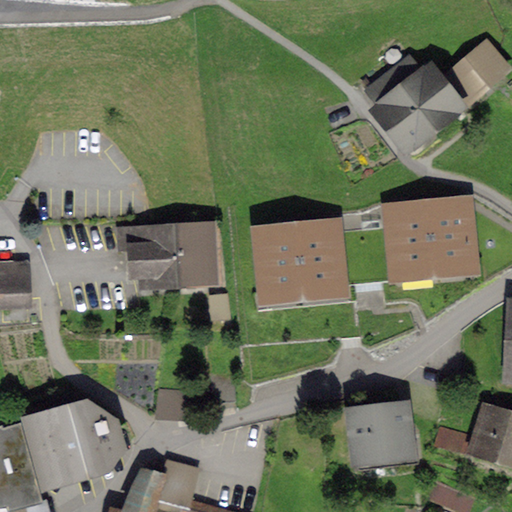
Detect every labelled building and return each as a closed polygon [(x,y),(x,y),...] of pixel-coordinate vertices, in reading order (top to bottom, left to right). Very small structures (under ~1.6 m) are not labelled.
[(462,77),(456,82),(467,96),(508,63),(487,39),(454,67),(462,77)] [(368,87),(381,104),(377,107),(406,144),(453,109),(452,107),(460,102),(430,63),(423,69),(411,53),(368,87)] [(472,260),(466,203),(422,208),(421,197),(411,198),(412,209),(392,210),(397,267),(472,260)] [(141,270),(141,282),(179,280),(176,220),(119,224),(120,244),(132,244),(133,270),(141,270)] [(179,222),(179,220),(176,220),(179,280),(215,278),(211,220),(179,222)] [(341,282),(336,226),(291,230),(290,220),(280,221),(281,231),(261,233),(266,290),(341,282)] [(0,259),(0,303),(28,302),(25,258),(0,259)] [(215,315),(229,313),(228,290),(212,292),(215,315)] [(211,366),(213,394),(236,392),(234,364),(211,366)] [(186,419),(185,387),(157,388),(158,420),(186,419)] [(353,410),(360,466),(419,459),(415,429),(407,430),(404,398),(378,402),(379,407),(353,410)] [(511,412),(488,406),(475,450),(511,461),(511,412)] [(33,415),(50,475),(106,460),(115,447),(113,442),(119,441),(115,425),(109,427),(107,417),(92,408),(59,417),(57,408),(33,415)] [(27,502),(26,497),(40,494),(20,422),(0,427),(0,502),(8,502),(9,507),(27,502)] [(440,422),(435,439),(468,449),(473,432),(440,422)] [(186,511),(248,511),(191,497),(199,466),(167,458),(163,473),(144,468),(130,496),(186,511)] [(426,490),(467,507),(473,492),(432,475),(426,490)] [(44,511),(40,494),(26,497),(27,502),(9,507),(8,502),(0,502),(0,511),(44,511)] [(353,499),(352,511),(406,511),(407,504),(353,499)]
